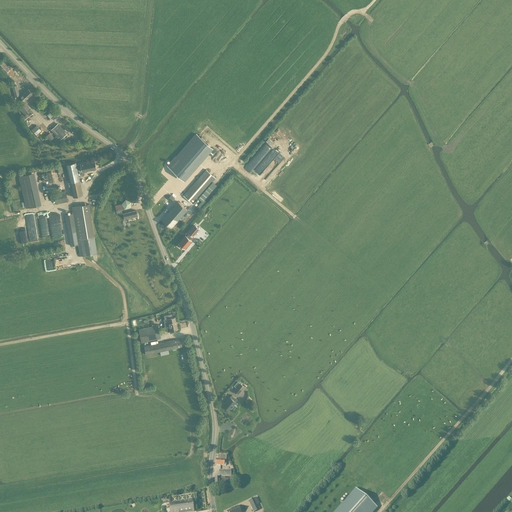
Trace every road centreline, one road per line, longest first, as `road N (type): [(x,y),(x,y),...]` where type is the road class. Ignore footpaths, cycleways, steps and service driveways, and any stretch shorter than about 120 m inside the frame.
road 1 (unclassified): [(216,511),(216,415),(188,307),(135,169),(0,40)]
road 2 (track): [(0,344),(127,322),(121,287),(70,258),(62,206),(89,197),(98,171),(126,155)]
road 3 (track): [(162,240),(334,43),(342,17),(374,0)]
road 4 (track): [(511,363),(379,511)]
